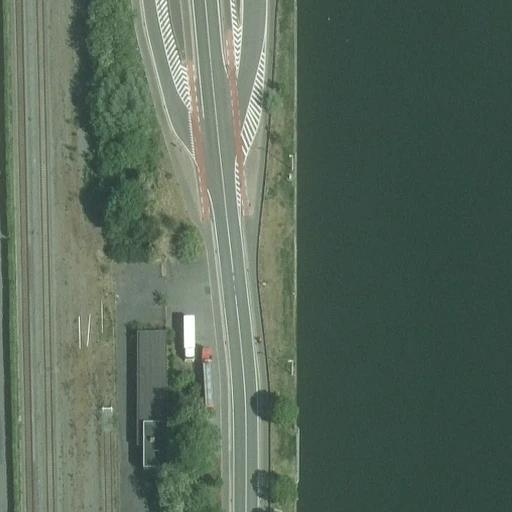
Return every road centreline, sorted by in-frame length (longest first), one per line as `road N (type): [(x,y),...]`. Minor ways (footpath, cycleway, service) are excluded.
road 1 (secondary): [(245,511),(245,402),(221,177)]
road 2 (secondary): [(148,0),(172,104),(221,177)]
road 3 (secondary): [(219,154),(244,83),(256,0)]
road 4 (secondary): [(219,154),(205,0)]
